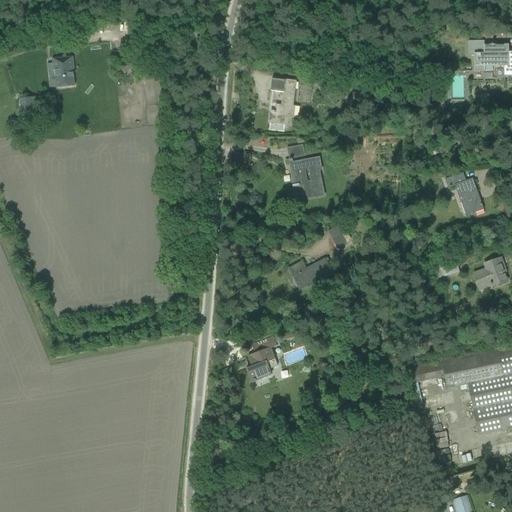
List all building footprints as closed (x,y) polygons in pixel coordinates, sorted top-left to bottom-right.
[(483,42),(467,42),(468,56),(474,56),(474,71),(485,71),(485,67),(492,66),(504,66),(504,75),(511,74),(511,57),(508,57),(508,45),(498,46),(493,46),(493,45),(491,45),(491,46),(483,46),(483,42)] [(77,49),(77,59),(104,59),(104,49),(77,49)] [(72,57),(52,59),(53,70),(54,69),(56,89),(74,87),(72,70),(74,70),(73,65),(72,57)] [(283,93),(282,107),(279,107),(279,106),(276,106),(275,111),(273,111),(273,112),(270,112),(268,123),(290,125),(295,82),(281,80),(271,79),(270,91),(283,93)] [(36,97),(20,99),(21,115),(22,119),(38,118),(37,113),(36,97)] [(235,166),(247,166),(247,154),(235,154),(235,166)] [(294,169),(291,170),(292,178),(296,177),(297,184),(292,185),(292,187),(294,187),(296,199),(314,196),(314,198),(324,196),(319,170),(321,170),(319,158),(293,163),(292,159),(289,160),(289,161),(292,161),(294,169)] [(466,181),(463,173),(445,179),(448,188),(454,185),(465,217),(483,210),(479,198),(478,199),(476,194),(477,193),(472,179),(466,181)] [(348,243),(348,241),(351,240),(359,240),(359,234),(349,234),(349,235),(347,232),(341,234),(337,227),(328,232),(331,238),(337,248),(346,243),(348,243)] [(491,288),(510,282),(502,257),(482,264),(484,269),(473,272),(479,291),(491,287),(491,288)] [(302,262),(288,269),(292,277),(296,275),(303,289),(332,275),(324,259),(305,268),(302,262)] [(436,278),(455,273),(456,277),(460,276),(456,263),(442,267),(441,262),(432,264),(436,278)] [(277,366),(271,349),(277,346),(273,337),(252,345),(255,354),(248,357),(250,363),(252,363),(253,366),(246,369),(251,382),(253,381),(254,382),(256,381),(256,380),(271,375),(269,369),(277,366)] [(511,345),(415,365),(412,365),(415,383),(444,378),(446,389),(467,385),(477,436),(511,429),(511,345)] [(242,419),(240,424),(248,427),(249,426),(252,418),(244,415),(242,419)] [(471,511),(466,496),(452,501),(455,511),(471,511)]
